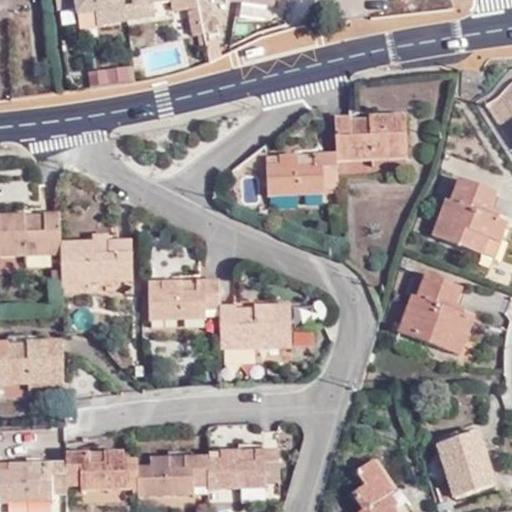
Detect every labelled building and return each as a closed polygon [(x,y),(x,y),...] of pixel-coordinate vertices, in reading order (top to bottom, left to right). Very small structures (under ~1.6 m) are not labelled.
[(74,0),(76,15),(96,12),(98,25),(128,21),(124,0),(74,0)] [(124,0),(128,21),(155,18),(154,6),(169,4),(170,12),(197,8),(194,0),(124,0)] [(305,27),(309,0),(273,0),(272,7),(263,6),(258,42),(305,27)] [(214,11),(198,13),(209,64),(230,55),(225,29),(219,31),(214,11)] [(96,83),(135,80),(134,65),(95,68),(96,83)] [(481,96),(481,75),(463,74),(460,94),(481,96)] [(404,119),(349,122),(333,122),(335,159),(335,166),(407,162),(404,119)] [(322,191),(337,190),(335,166),(335,159),(312,160),(312,161),(298,161),(298,159),(278,160),(278,169),(265,169),(266,200),(322,197),(322,191)] [(443,204),(430,241),(492,262),(504,227),(494,223),(496,216),(487,213),(493,196),(458,184),(450,207),(443,204)] [(0,261),(61,260),(61,255),(59,218),(0,219),(0,261)] [(72,247),(72,255),(61,255),(61,260),(62,286),(132,285),(131,245),(72,247)] [(409,299),(396,337),(457,359),(470,322),(461,319),(463,312),(453,309),(459,292),(423,280),(415,301),(409,299)] [(204,314),(219,314),(219,312),(218,285),(148,287),(149,325),(204,324),(204,314)] [(290,352),(289,311),(219,312),(219,314),(220,352),(290,352)] [(316,343),(314,328),(294,330),(295,344),(316,343)] [(0,389),(63,387),(61,346),(0,347),(0,389)] [(435,448),(453,502),(492,490),(476,436),(435,448)] [(221,455),(221,464),(207,465),(208,490),(208,494),(262,492),(262,485),(278,485),(278,466),(277,466),(277,454),(221,455)] [(122,457),(65,458),(65,467),(66,489),(80,489),(80,496),(136,494),(136,472),(135,465),(122,465),(122,457)] [(150,463),(150,472),(136,472),(136,494),(136,501),(193,500),(193,490),(208,490),(207,465),(207,462),(150,463)] [(390,511),(384,502),(392,496),(372,465),(355,477),(364,490),(350,500),(358,511),(390,511)] [(66,494),(66,489),(65,467),(7,469),(7,476),(0,475),(0,506),(51,505),(51,495),(66,494)]
